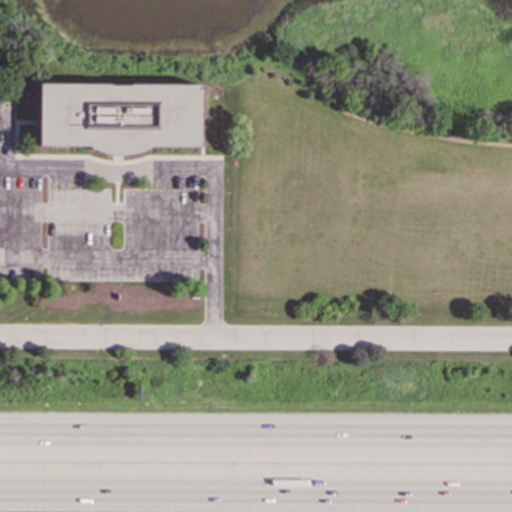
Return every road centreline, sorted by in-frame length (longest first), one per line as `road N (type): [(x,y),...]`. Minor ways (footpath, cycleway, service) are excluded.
road 1 (residential): [(0,338),(511,340)]
road 2 (motorway): [(0,493),(511,495)]
road 3 (motorway): [(511,437),(0,436)]
